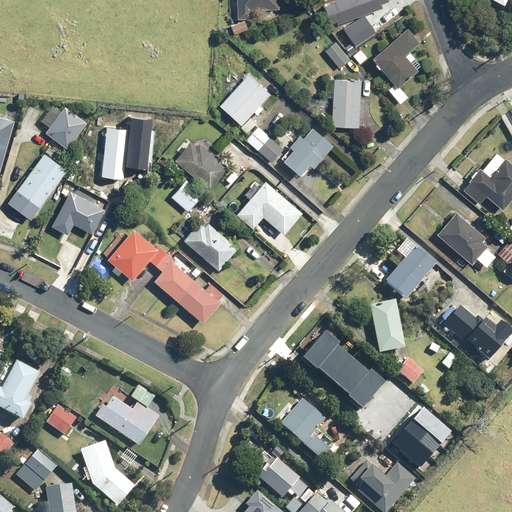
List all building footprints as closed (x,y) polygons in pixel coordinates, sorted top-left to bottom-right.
[(234,0),(234,12),(234,17),(252,18),(252,13),(276,13),(276,0),(234,0)] [(378,0),(352,0),(357,15),(381,9),(378,0)] [(354,15),(339,28),(354,44),(369,31),(354,15)] [(231,26),(234,34),(247,30),(245,22),(231,26)] [(412,62),(404,55),(420,39),(407,27),(372,61),(397,86),(411,73),(412,62)] [(326,32),(316,42),(339,64),(348,54),(326,32)] [(250,71),(219,104),(241,124),(272,91),(250,71)] [(361,78),(330,77),(329,126),(359,127),(361,78)] [(66,150),(85,123),(63,108),(44,134),(66,150)] [(0,116),(0,171),(14,120),(0,116)] [(107,126),(101,175),(122,177),(123,166),(148,169),(153,119),(130,117),(129,128),(107,126)] [(324,140),(323,140),(308,126),(280,156),(299,173),(309,163),(313,167),(332,147),(324,140)] [(257,127),(246,140),(271,162),(282,149),(257,127)] [(189,136),(172,159),(209,188),(227,165),(189,136)] [(66,172),(42,154),(13,190),(37,209),(66,172)] [(485,196),(501,210),(511,197),(511,165),(504,159),(488,177),(478,168),(467,182),(468,183),(462,190),(478,204),(485,196)] [(187,209),(202,192),(186,178),(171,194),(187,209)] [(265,178),(236,211),(251,224),(261,213),(283,231),(301,210),(265,178)] [(67,232),(72,220),(93,230),(105,206),(67,188),(50,225),(67,232)] [(491,244),(450,211),(430,236),(470,269),(491,244)] [(207,214),(183,240),(218,272),(242,246),(207,214)] [(502,214),(495,223),(510,236),(511,233),(511,228),(505,222),(508,219),(502,214)] [(176,257),(156,240),(151,245),(131,227),(104,259),(129,281),(149,259),(164,272),(155,282),(203,323),(224,299),(176,257)] [(511,242),(509,240),(497,254),(511,267),(511,242)] [(438,266),(414,246),(384,282),(409,302),(438,266)] [(511,268),(508,264),(502,271),(511,279),(511,268)] [(393,301),(366,306),(374,354),(400,350),(393,301)] [(460,305),(446,322),(490,357),(511,329),(499,319),(493,325),(485,318),(484,320),(477,314),(475,317),(460,305)] [(326,330),(303,357),(318,370),(319,368),(350,394),(348,395),(362,407),(384,380),(371,369),(369,371),(337,344),(340,342),(326,330)] [(422,370),(408,360),(396,376),(411,386),(422,370)] [(16,361),(1,387),(0,386),(0,407),(20,419),(30,402),(23,397),(37,373),(16,361)] [(104,399),(90,415),(137,448),(160,415),(139,401),(104,399)] [(63,435),(76,417),(53,401),(41,419),(63,435)] [(334,447),(318,435),(327,424),(297,401),(276,427),(306,450),(307,449),(323,462),(334,447)] [(424,406),(392,443),(420,467),(452,430),(424,406)] [(0,457),(14,443),(1,431),(0,431),(0,457)] [(105,445),(79,450),(88,485),(107,500),(124,482),(111,471),(105,445)] [(39,449),(14,474),(33,493),(58,467),(39,449)] [(308,486),(273,459),(258,477),(293,504),(308,486)] [(379,511),(393,495),(392,494),(409,475),(395,463),(380,481),(363,466),(346,487),(375,511),(379,511)] [(71,485),(45,486),(46,511),(73,511),(71,485)] [(287,511),(258,488),(246,503),(249,505),(243,511),(287,511)] [(335,511),(316,493),(298,511),(335,511)] [(0,511),(10,511),(15,508),(0,494),(0,511)]
